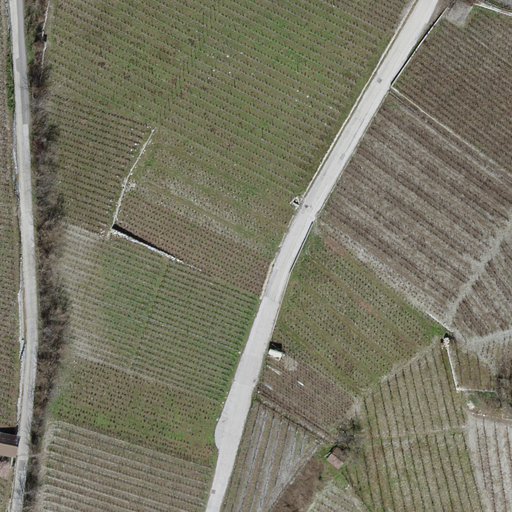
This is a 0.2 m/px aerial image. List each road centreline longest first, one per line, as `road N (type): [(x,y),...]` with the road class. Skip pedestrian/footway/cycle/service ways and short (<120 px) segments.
road 1 (unclassified): [(213,511),(265,298),(342,136),(428,0)]
road 2 (unclassified): [(28,511),(39,361),(22,0)]
